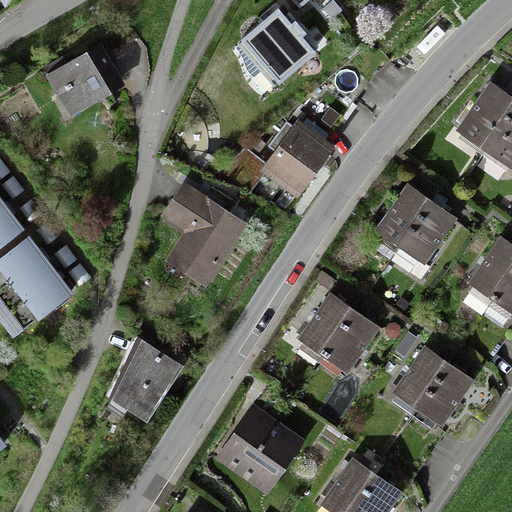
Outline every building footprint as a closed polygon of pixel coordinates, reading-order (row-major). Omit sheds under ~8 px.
[(242,49),(279,92),(316,59),(302,44),(306,41),(297,30),(294,33),(278,16),(242,49)] [(373,41),(321,86),(293,127),(321,147),(342,118),(366,86),(372,80),(385,66),(391,59),(373,41)] [(101,48),(46,81),(71,122),(125,90),(101,48)] [(458,130),(511,166),(511,96),(490,82),(458,130)] [(267,144),(281,155),(272,166),(302,190),(330,154),(321,147),(293,127),(286,120),(267,144)] [(373,246),(409,272),(420,258),(425,261),(456,218),(444,209),(425,196),(409,184),(378,229),(383,232),(373,246)] [(167,267),(208,293),(249,228),(184,188),(162,223),(186,238),(167,267)] [(0,245),(22,229),(14,218),(0,199),(0,245)] [(36,247),(28,236),(0,257),(0,296),(28,333),(75,298),(65,286),(50,266),(36,247)] [(511,244),(502,238),(461,296),(482,311),(493,295),(511,308),(511,244)] [(301,337),(349,371),(380,327),(369,320),(344,302),(332,293),(301,337)] [(497,343),(505,331),(511,320),(511,308),(493,295),(482,311),(460,342),(485,359),(488,354),(497,343)] [(395,391),(442,423),(472,379),(460,371),(438,355),(425,347),(395,391)] [(143,348),(113,407),(148,429),(185,371),(143,348)] [(421,458),(429,447),(437,434),(441,429),(416,411),(383,459),(409,476),(413,470),(421,458)] [(255,466),(272,477),(296,443),(252,414),(224,455),(250,473),(255,466)] [(336,511),(386,511),(400,492),(389,485),(376,476),(366,469),(353,460),(323,503),(336,511)]
